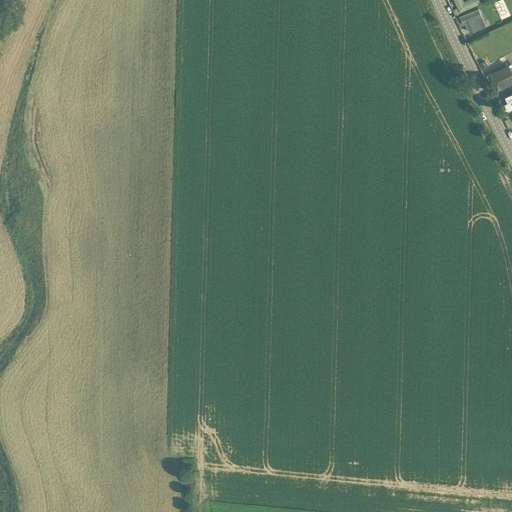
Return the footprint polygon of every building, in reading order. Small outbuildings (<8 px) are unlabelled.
[(463,0),(454,0),(457,6),(460,11),(479,2),(477,0),(464,0),(463,0)] [(478,7),(461,15),(464,23),(465,22),(469,32),(478,28),(473,19),(482,15),(478,7)] [(491,55),(485,41),(473,46),(478,60),(491,55)] [(486,77),(492,91),(497,88),(498,89),(511,82),(511,69),(509,62),(489,72),(490,73),(485,75),(486,77)] [(511,118),(511,117),(509,112),(503,115),(506,122),(511,118)]
